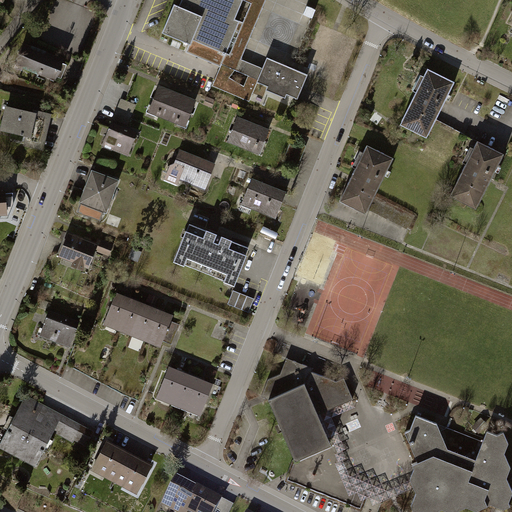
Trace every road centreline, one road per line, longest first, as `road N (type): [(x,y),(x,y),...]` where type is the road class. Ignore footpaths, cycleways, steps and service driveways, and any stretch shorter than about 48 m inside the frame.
road 1 (residential): [(384,14),(201,465)]
road 2 (tertiary): [(123,7),(0,320)]
road 3 (residential): [(0,359),(201,465)]
road 4 (residential): [(384,14),(511,80)]
